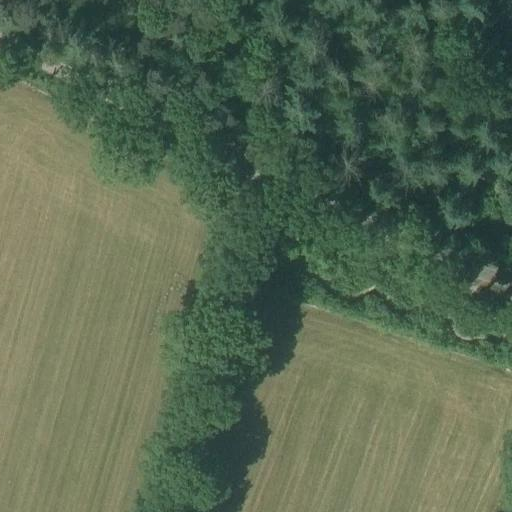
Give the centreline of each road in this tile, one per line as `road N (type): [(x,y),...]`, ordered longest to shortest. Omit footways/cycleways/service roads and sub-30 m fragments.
road 1 (unclassified): [(147,511),(238,154)]
road 2 (unclassified): [(511,273),(421,241),(238,154)]
road 3 (unclassified): [(238,154),(0,37)]
road 4 (track): [(238,154),(246,131),(212,0)]
